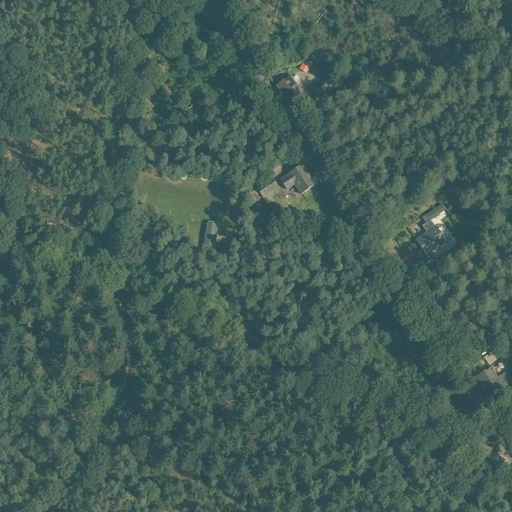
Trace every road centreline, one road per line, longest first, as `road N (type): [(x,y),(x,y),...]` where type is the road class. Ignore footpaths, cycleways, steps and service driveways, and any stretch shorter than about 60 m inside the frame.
road 1 (track): [(0,242),(309,381),(511,460)]
road 2 (unclassified): [(511,444),(204,0)]
